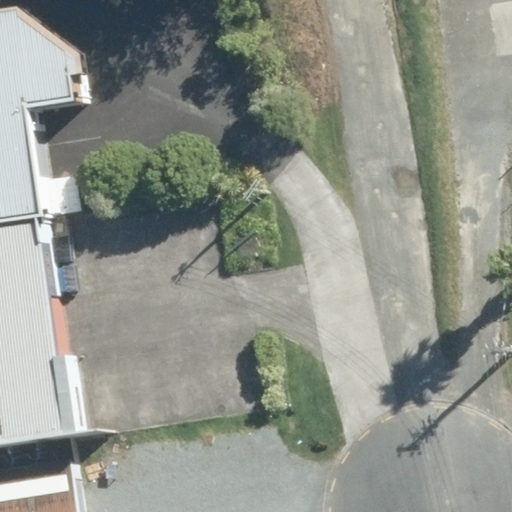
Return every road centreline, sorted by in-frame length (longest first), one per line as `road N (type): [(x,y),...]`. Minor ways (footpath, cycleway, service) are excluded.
road 1 (track): [(452,511),(377,0)]
road 2 (unknown): [(411,228),(125,0)]
